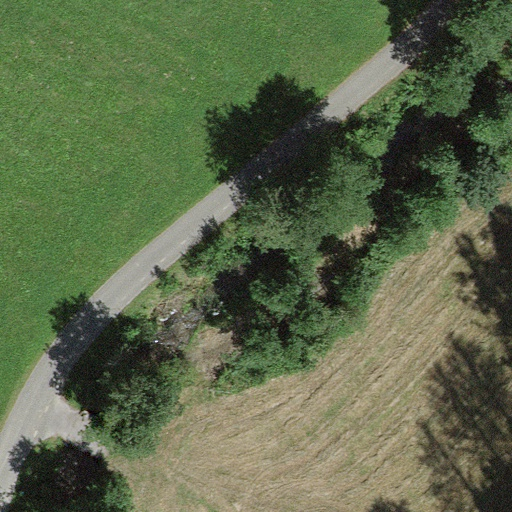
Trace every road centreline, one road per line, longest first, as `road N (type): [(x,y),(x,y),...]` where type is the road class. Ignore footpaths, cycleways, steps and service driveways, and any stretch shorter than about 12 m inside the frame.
road 1 (track): [(0,452),(5,430),(92,304),(421,31),(444,0)]
road 2 (track): [(23,404),(224,511)]
